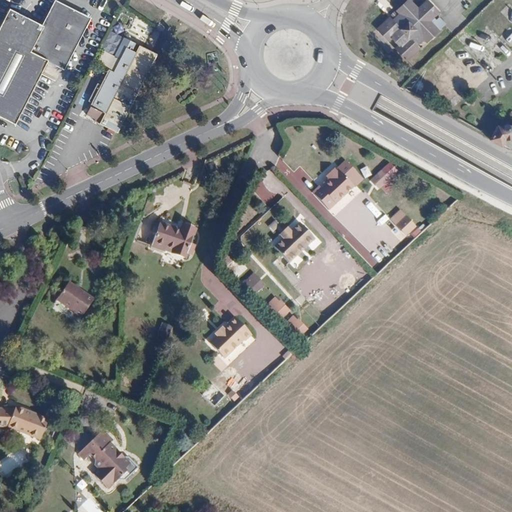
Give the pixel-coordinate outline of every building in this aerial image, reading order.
[(20,0),(48,13),(54,1),(51,0),(20,0)] [(391,21),(388,19),(377,30),(388,42),(391,39),(398,46),(395,49),(407,62),(419,51),(416,47),(423,41),(426,44),(438,32),(429,22),(438,14),(426,2),(417,10),(408,0),(396,11),(398,14),(396,16),(393,19),(391,21)] [(54,1),(48,13),(42,25),(9,9),(0,27),(0,117),(15,125),(47,61),(63,69),(89,19),(54,1)] [(112,30),(121,33),(127,15),(118,12),(112,30)] [(114,135),(156,56),(138,47),(135,53),(131,51),(134,45),(123,39),(114,57),(119,60),(112,73),(107,70),(89,107),(103,115),(98,125),(114,135)] [(511,126),(511,127),(510,126),(508,125),(507,125),(505,125),(504,125),(502,126),(500,125),(498,127),(496,127),(490,139),(501,146),(504,139),(511,138),(511,126)] [(397,172),(388,163),(370,180),(379,190),(397,172)] [(336,213),(361,189),(347,174),(346,175),(341,171),(333,179),(336,182),(337,183),(332,189),(329,192),(326,189),(320,196),(336,213)] [(400,224),(409,216),(404,210),(395,219),(400,224)] [(410,235),(419,227),(409,216),(400,224),(410,235)] [(319,237),(303,221),(278,245),(294,261),(319,237)] [(186,254),(187,252),(190,245),(194,231),(182,227),(180,231),(160,223),(151,246),(164,250),(166,247),(186,254)] [(382,258),(399,242),(386,227),(368,243),(382,258)] [(359,233),(351,242),(375,264),(379,260),(363,246),(368,241),(359,233)] [(185,258),(186,254),(166,247),(164,250),(185,258)] [(322,250),(313,258),(318,263),(326,255),(322,250)] [(343,262),(357,276),(362,272),(348,258),(343,262)] [(303,279),(316,267),(310,261),(298,273),(303,279)] [(254,272),(244,281),(254,293),(264,284),(254,272)] [(333,279),(320,291),(332,303),(344,291),(333,279)] [(80,292),(81,290),(69,282),(68,284),(80,292)] [(63,291),(56,300),(81,317),(94,299),(81,290),(80,292),(68,284),(63,291)] [(48,300),(54,304),(56,300),(63,291),(57,287),(48,300)] [(277,320),(288,310),(275,296),(264,306),(277,320)] [(292,314),(282,324),(297,338),(307,328),(292,314)] [(232,325),(228,330),(219,339),(214,344),(229,359),(247,341),(249,342),(256,335),(238,317),(231,324),(232,325)] [(228,330),(225,327),(216,336),(219,339),(228,330)] [(296,352),(293,349),(285,356),(288,360),(296,352)] [(256,377),(260,374),(265,379),(273,371),(257,355),(245,366),(256,377)] [(235,389),(231,393),(238,401),(242,396),(235,389)] [(40,437),(49,417),(18,403),(16,406),(0,404),(0,422),(9,423),(40,437)] [(128,473),(132,477),(140,470),(130,459),(125,459),(122,461),(116,454),(118,452),(112,444),(115,442),(104,431),(75,457),(82,465),(89,459),(92,463),(92,468),(96,472),(98,470),(105,478),(103,480),(111,488),(119,481),(128,473)] [(122,461),(125,459),(118,452),(116,454),(122,461)] [(105,494),(111,488),(103,480),(105,478),(98,470),(96,472),(90,478),(105,494)] [(127,482),(132,477),(128,473),(119,481),(127,482)]
